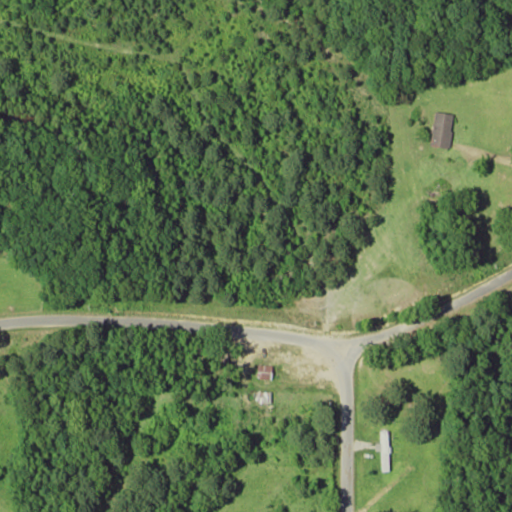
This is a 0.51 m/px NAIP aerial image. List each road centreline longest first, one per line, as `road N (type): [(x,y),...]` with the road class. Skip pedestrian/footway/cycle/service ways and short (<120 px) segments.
road 1 (residential): [(0,324),(164,322),(345,344)]
road 2 (residential): [(345,344),(511,270)]
road 3 (residential): [(345,344),(341,511)]
